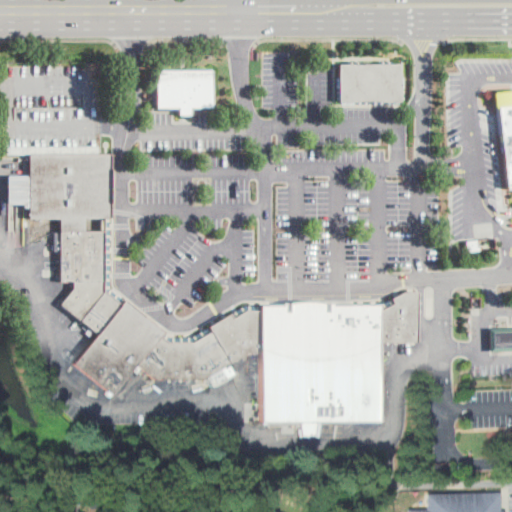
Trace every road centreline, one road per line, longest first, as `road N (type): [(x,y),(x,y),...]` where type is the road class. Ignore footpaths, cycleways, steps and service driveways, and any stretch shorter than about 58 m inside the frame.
road 1 (secondary): [(346,7),(0,8)]
road 2 (secondary): [(346,7),(377,19),(511,18)]
